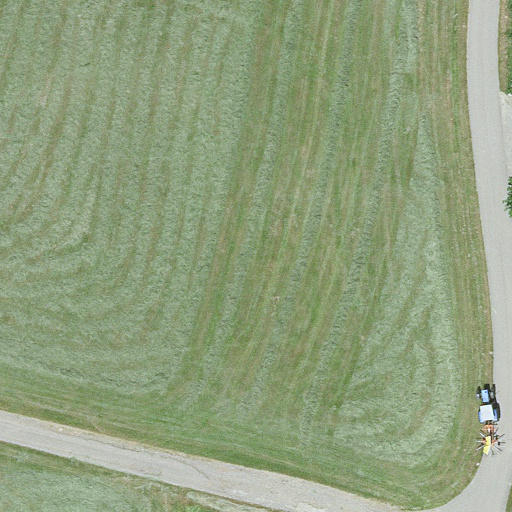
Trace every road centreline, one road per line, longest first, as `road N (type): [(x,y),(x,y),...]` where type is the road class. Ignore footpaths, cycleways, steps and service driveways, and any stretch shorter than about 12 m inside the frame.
road 1 (residential): [(479,511),(499,472),(505,416),(483,0)]
road 2 (residential): [(0,428),(329,511)]
